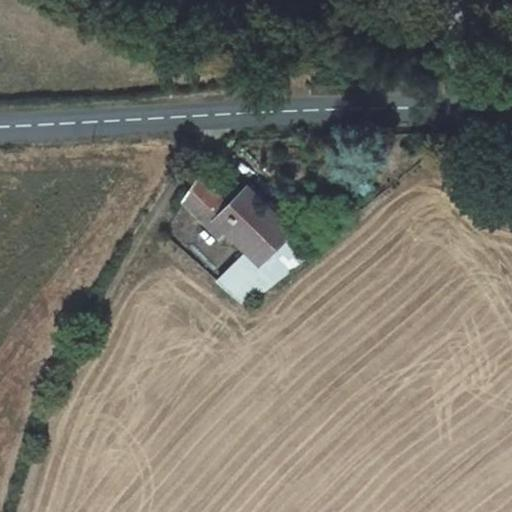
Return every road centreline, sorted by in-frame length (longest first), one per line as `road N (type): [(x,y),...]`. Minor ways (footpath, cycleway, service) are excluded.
road 1 (tertiary): [(0,124),(476,105)]
road 2 (track): [(21,511),(71,371),(136,245),(211,139),(210,115)]
road 3 (track): [(511,10),(458,16),(476,105)]
